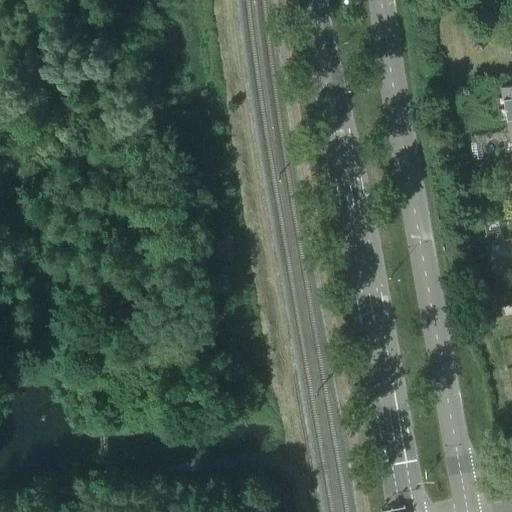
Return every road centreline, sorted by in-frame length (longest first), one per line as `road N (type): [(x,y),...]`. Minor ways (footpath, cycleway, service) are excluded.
road 1 (secondary): [(469,511),(382,0)]
road 2 (secondary): [(314,0),(397,511)]
